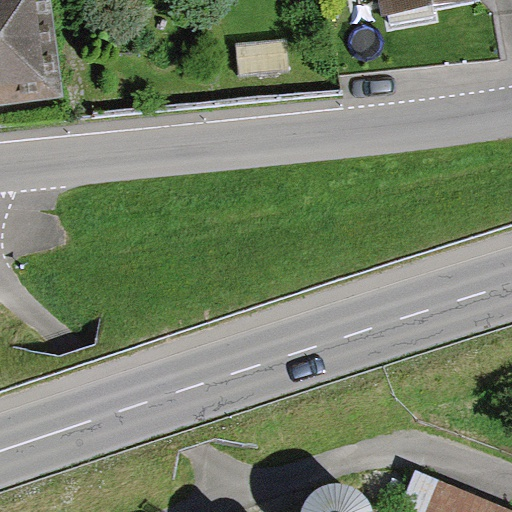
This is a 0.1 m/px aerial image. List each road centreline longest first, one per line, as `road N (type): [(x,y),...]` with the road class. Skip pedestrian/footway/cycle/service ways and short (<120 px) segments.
road 1 (primary): [(0,454),(511,286)]
road 2 (unclassified): [(0,167),(511,116)]
